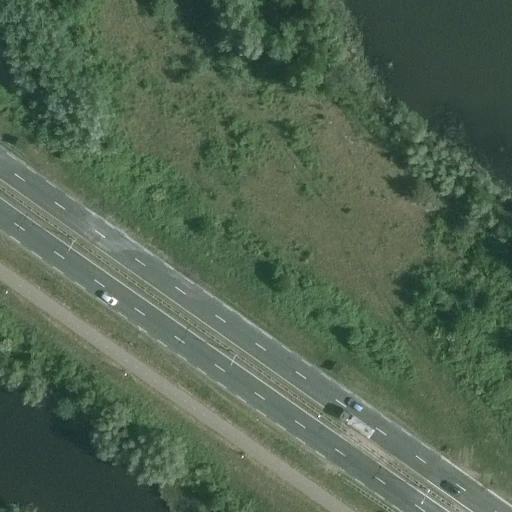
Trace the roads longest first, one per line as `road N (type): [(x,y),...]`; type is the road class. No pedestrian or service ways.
road 1 (primary): [(495,511),(0,159)]
road 2 (primary): [(0,213),(425,511)]
